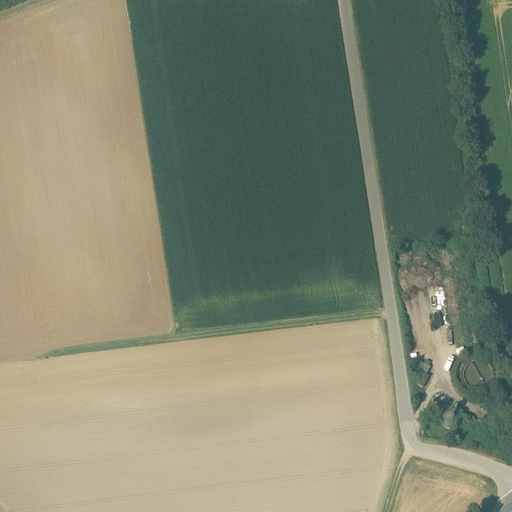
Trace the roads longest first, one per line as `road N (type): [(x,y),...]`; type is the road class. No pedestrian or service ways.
road 1 (unclassified): [(511,477),(421,450),(408,432),(342,0)]
road 2 (track): [(392,309),(46,351)]
